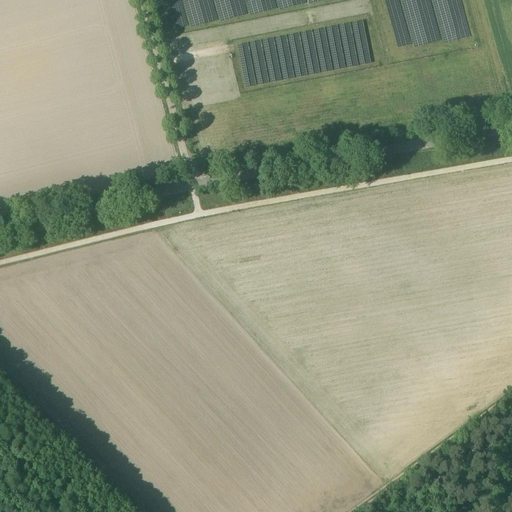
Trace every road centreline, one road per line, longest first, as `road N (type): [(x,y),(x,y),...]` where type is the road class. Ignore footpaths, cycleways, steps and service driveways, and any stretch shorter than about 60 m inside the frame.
road 1 (tertiary): [(192,184),(511,128)]
road 2 (track): [(350,511),(511,394)]
road 3 (tertiary): [(0,232),(192,184)]
road 4 (unclassified): [(192,184),(144,0)]
